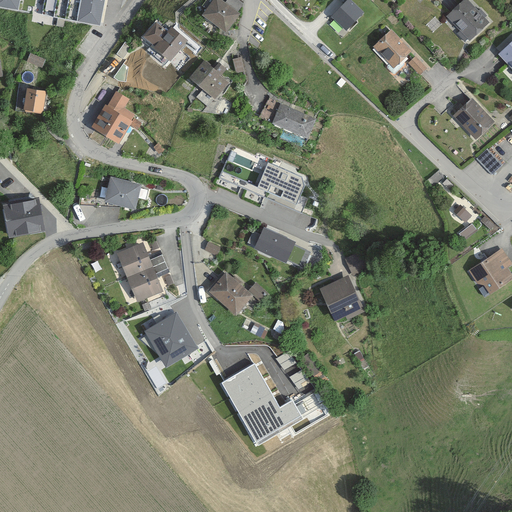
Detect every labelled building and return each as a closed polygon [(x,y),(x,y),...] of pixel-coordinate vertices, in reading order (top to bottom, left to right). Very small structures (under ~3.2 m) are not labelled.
[(0,0),(0,9),(19,13),(21,0),(0,0)] [(105,0),(45,0),(42,16),(100,28),(105,0)] [(237,14),(242,6),(237,0),(228,0),(225,5),(216,0),(214,0),(202,18),(226,34),(239,16),(237,14)] [(474,9),(465,0),(463,0),(446,18),(459,31),(457,33),(465,41),(467,39),(470,41),(488,23),(482,18),(484,16),(476,7),(474,9)] [(363,14),(349,1),(333,18),(347,31),(363,14)] [(168,62),(186,41),(170,27),(165,32),(156,24),(143,40),(168,62)] [(411,51),(390,30),(372,48),(393,69),(411,51)] [(511,41),(498,54),(511,68),(511,41)] [(425,69),(415,57),(407,64),(418,75),(425,69)] [(239,60),(233,61),(236,75),(242,74),(239,60)] [(219,76),(224,69),(218,64),(213,71),(203,63),(190,79),(215,100),(228,84),(219,76)] [(45,92),(26,89),(22,112),(42,114),(45,92)] [(129,101),(115,92),(106,107),(103,106),(90,128),(118,145),(132,122),(130,121),(133,115),(124,109),(129,101)] [(493,121),(470,99),(453,116),(475,139),(493,121)] [(307,139),(315,119),(280,105),(272,126),(307,139)] [(501,165),(486,149),(476,159),(491,175),(501,165)] [(301,180),(269,168),(259,192),(296,206),(303,189),(301,180)] [(141,186),(110,179),(104,203),(135,210),(141,186)] [(36,199),(5,203),(10,237),(41,232),(36,199)] [(453,212),(463,223),(470,217),(460,206),(453,212)] [(459,234),(464,240),(476,230),(470,224),(459,234)] [(296,242),(264,227),(254,248),(286,263),(296,242)] [(205,249),(218,253),(220,246),(208,241),(205,249)] [(149,260),(142,243),(116,254),(136,302),(162,291),(156,278),(168,273),(161,255),(149,260)] [(292,262),(305,267),(311,249),(298,245),(292,262)] [(468,272),(478,287),(484,287),(490,296),(511,279),(511,277),(506,269),(511,265),(511,264),(501,248),(468,272)] [(359,253),(346,260),(353,276),(367,269),(359,253)] [(251,296),(225,273),(208,292),(234,315),(251,296)] [(363,312),(347,277),(319,289),(333,321),(343,317),(344,320),(363,312)] [(267,293),(255,284),(248,292),(260,301),(267,293)] [(198,348),(176,312),(145,331),(166,367),(198,348)] [(255,364),(223,383),(257,442),(302,416),(292,400),(280,407),(255,364)]
